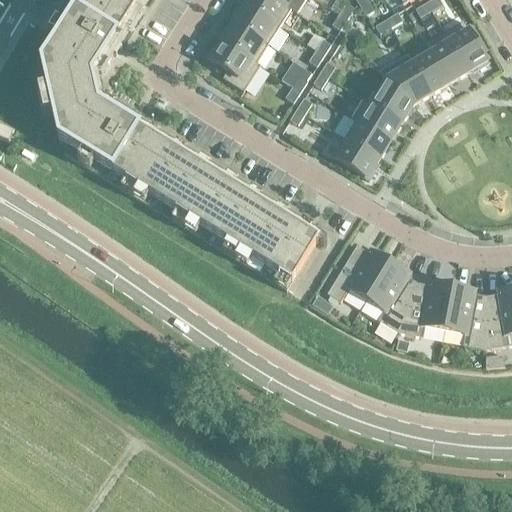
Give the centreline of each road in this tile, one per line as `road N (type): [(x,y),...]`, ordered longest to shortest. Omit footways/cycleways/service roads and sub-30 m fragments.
road 1 (secondary): [(472,448),(337,419),(0,201)]
road 2 (residential): [(206,0),(156,80),(430,242),(474,256),(511,254)]
